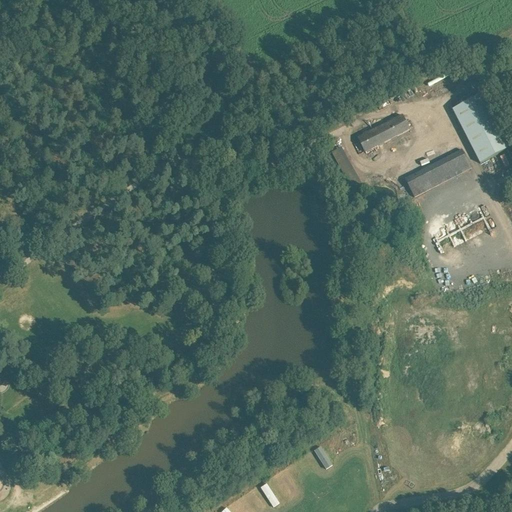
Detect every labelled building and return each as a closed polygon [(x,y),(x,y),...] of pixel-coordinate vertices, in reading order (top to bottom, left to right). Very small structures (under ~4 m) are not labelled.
[(453,111),(481,164),(511,149),(483,96),(453,111)] [(410,130),(407,125),(403,116),(358,139),(365,153),(410,130)] [(341,147),(330,153),(347,186),(358,179),(341,147)] [(405,180),(415,199),(472,169),(462,150),(405,180)] [(40,419),(47,430),(55,425),(48,414),(40,419)] [(347,456),(349,464),(364,459),(362,452),(347,456)] [(353,477),(367,472),(365,465),(350,469),(353,477)] [(352,486),(354,502),(362,500),(360,485),(352,486)] [(345,507),(353,504),(349,489),(341,492),(345,507)]
